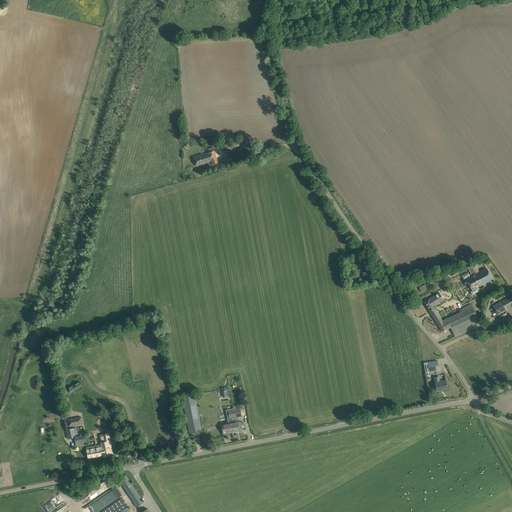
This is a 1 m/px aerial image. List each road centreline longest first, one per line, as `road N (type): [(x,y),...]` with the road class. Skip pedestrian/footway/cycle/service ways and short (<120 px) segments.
road 1 (unclassified): [(474,399),(296,151),(265,32)]
road 2 (unclassified): [(130,466),(474,399)]
road 3 (unclassified): [(0,493),(130,466)]
